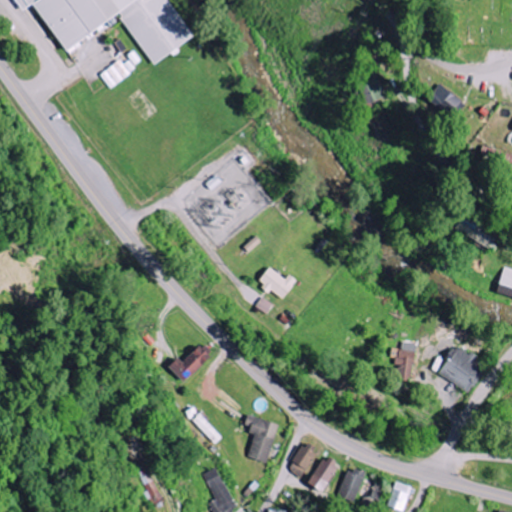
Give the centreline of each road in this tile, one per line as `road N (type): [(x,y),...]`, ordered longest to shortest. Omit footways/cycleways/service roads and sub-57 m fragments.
road 1 (tertiary): [(0,70),(124,238),(291,411),(385,466),(511,500)]
road 2 (residential): [(376,0),(395,26),(433,144),(459,174),(511,210)]
road 3 (residential): [(118,230),(170,206),(244,289)]
road 4 (residential): [(430,479),(511,353)]
